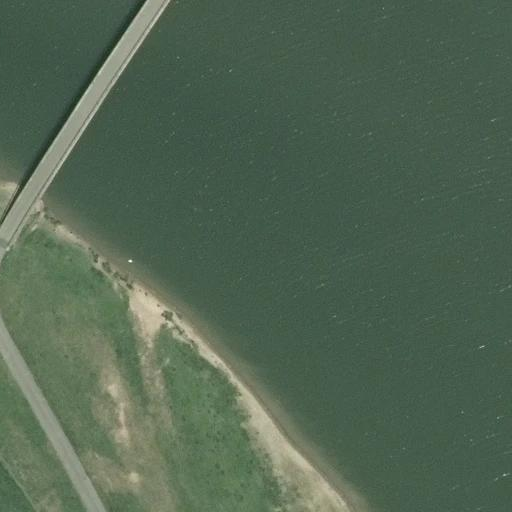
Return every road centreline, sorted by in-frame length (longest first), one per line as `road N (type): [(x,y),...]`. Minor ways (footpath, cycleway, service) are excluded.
road 1 (unclassified): [(162,0),(0,245)]
road 2 (unclassified): [(0,334),(96,511)]
